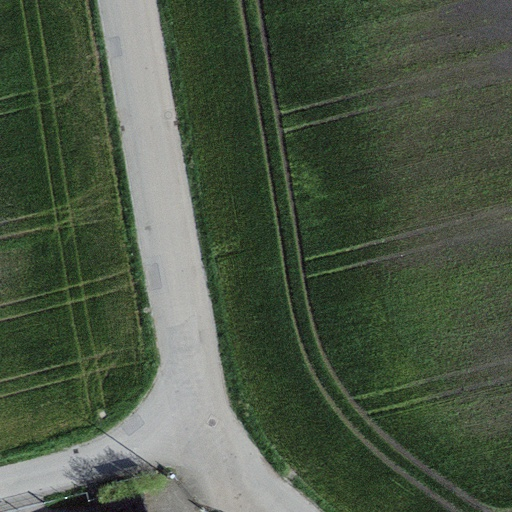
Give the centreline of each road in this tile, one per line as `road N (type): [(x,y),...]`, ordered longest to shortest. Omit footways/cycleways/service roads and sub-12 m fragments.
road 1 (residential): [(123,0),(194,425)]
road 2 (residential): [(0,478),(194,425)]
road 3 (track): [(194,425),(318,511)]
